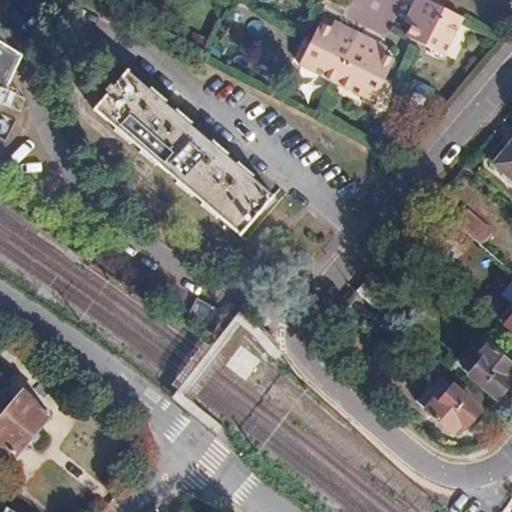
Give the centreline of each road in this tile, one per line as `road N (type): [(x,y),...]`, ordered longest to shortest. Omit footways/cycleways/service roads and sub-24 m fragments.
road 1 (residential): [(511,456),(474,476),(434,472),(326,386),(307,360),(299,323),(511,74)]
road 2 (unknown): [(370,241),(299,168),(153,55)]
road 3 (residential): [(0,300),(194,440)]
